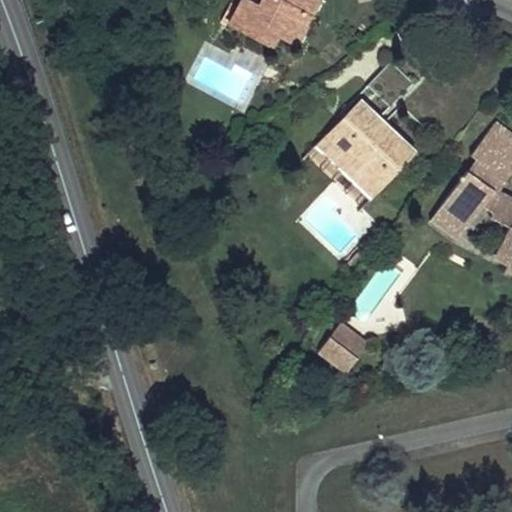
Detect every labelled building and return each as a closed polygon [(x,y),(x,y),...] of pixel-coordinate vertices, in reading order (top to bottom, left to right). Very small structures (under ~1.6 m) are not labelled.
[(314,18),(298,9),(303,0),(261,0),(259,5),(250,0),(240,0),(228,25),(272,48),(279,37),(299,47),(314,18)] [(314,18),(324,0),(303,0),(298,9),(314,18)] [(208,58),(197,81),(238,100),(249,77),(208,58)] [(401,71),(391,61),(368,86),(390,108),(415,83),(401,71)] [(416,151),(361,98),(356,103),(411,157),(416,151)] [(411,157),(356,103),(338,121),(340,125),(322,143),(373,192),(390,175),(393,177),(411,157)] [(511,134),(496,122),(473,152),(477,156),(434,216),(459,233),(479,204),(492,213),(490,217),(508,228),(494,258),(503,262),(501,267),(506,269),(504,273),(511,276),(511,197),(500,191),(511,172),(511,134)] [(373,192),(322,143),(317,149),(368,198),(373,192)] [(324,201),(306,219),(342,255),(360,236),(324,201)] [(459,233),(434,216),(430,222),(454,240),(459,233)] [(404,279),(388,266),(356,308),(373,320),(404,279)] [(344,372),(365,344),(337,323),(326,337),(341,348),(330,362),(344,372)] [(330,362),(341,348),(326,337),(316,351),(330,362)]
